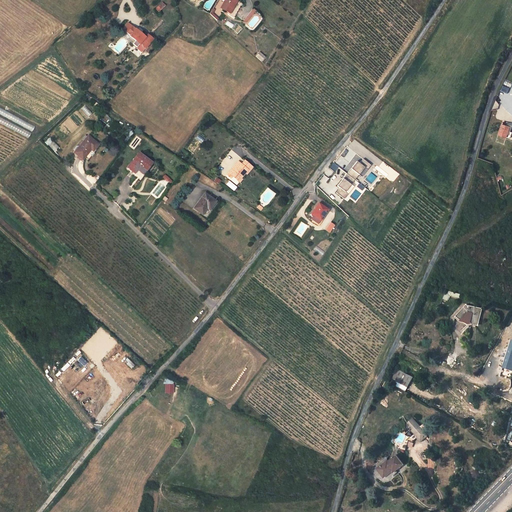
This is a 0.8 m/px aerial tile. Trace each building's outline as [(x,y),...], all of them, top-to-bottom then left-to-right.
[(222,0),(220,6),(229,11),(234,0),(222,0)] [(122,29),(129,35),(134,30),(127,23),(122,29)] [(144,37),(135,29),(134,30),(129,35),(129,36),(136,42),(133,45),(141,53),(152,40),(147,34),(144,37)] [(511,124),(511,113),(506,111),(503,122),(511,124)] [(501,122),(497,134),(506,137),(510,125),(501,122)] [(99,141),(88,132),(74,148),(83,156),(93,144),(95,145),(99,141)] [(134,167),(137,164),(140,159),(147,164),(152,158),(139,148),(128,162),(134,167)] [(360,159),(357,157),(338,182),(340,184),(337,189),(345,195),(348,190),(346,188),(352,180),(359,171),(365,163),(368,166),(371,161),(364,154),(360,159)] [(253,163),(244,156),(241,160),(238,158),(228,171),(231,174),(233,172),(237,174),(239,171),(241,173),(242,172),(245,168),(247,170),(253,163)] [(147,164),(140,159),(137,164),(143,168),(147,164)] [(365,163),(359,171),(362,173),(368,166),(365,163)] [(352,180),(346,188),(348,190),(354,183),(352,180)] [(216,197),(205,189),(195,205),(203,210),(207,205),(209,207),(216,197)] [(329,206),(319,200),(312,210),(315,212),(311,216),(320,222),(322,219),(321,218),(329,206)] [(467,296),(457,308),(461,311),(469,303),(474,304),(472,315),(479,317),(483,300),(467,296)] [(461,311),(460,312),(472,317),(472,315),(474,304),(469,303),(461,311)] [(103,351),(98,358),(102,361),(106,353),(103,351)] [(400,361),(395,372),(410,379),(416,369),(410,366),(400,361)] [(174,393),(175,384),(166,384),(165,393),(174,393)] [(424,419),(416,409),(410,415),(416,421),(414,423),(422,432),(429,427),(428,426),(428,425),(429,425),(426,421),(428,419),(426,417),(424,419)] [(389,454),(381,461),(387,469),(396,462),(398,463),(407,456),(400,449),(392,455),(390,453),(389,454)]
